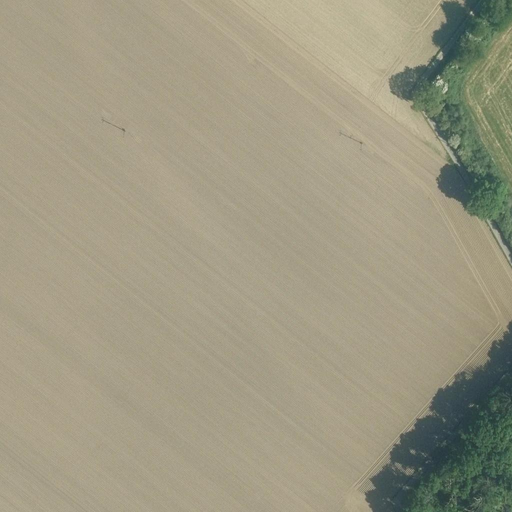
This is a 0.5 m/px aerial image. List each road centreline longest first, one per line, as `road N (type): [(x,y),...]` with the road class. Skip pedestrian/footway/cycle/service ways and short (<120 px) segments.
road 1 (track): [(484,0),(411,93),(511,261)]
road 2 (track): [(511,377),(411,486),(405,511)]
